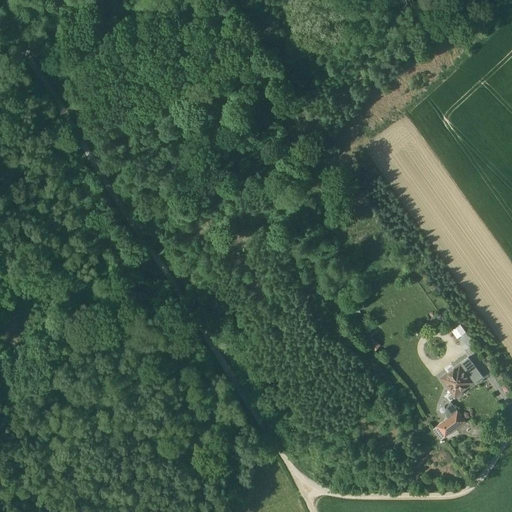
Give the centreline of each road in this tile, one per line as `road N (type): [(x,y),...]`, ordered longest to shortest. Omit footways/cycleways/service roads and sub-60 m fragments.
road 1 (track): [(143,226),(11,32)]
road 2 (track): [(511,432),(462,495),(311,497)]
road 3 (track): [(311,497),(201,324)]
road 4 (track): [(0,157),(13,79),(11,32)]
